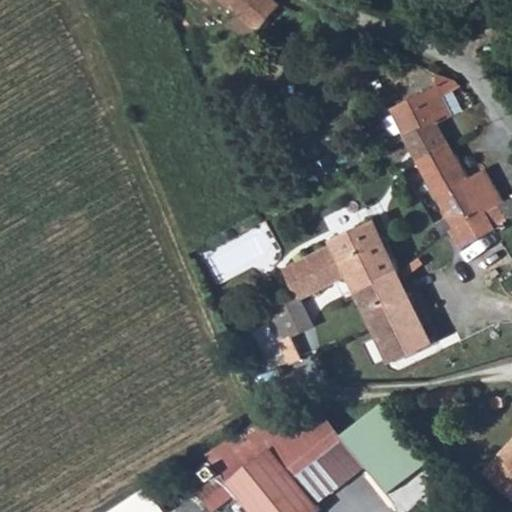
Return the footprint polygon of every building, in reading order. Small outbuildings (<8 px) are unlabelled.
[(282,4),(277,0),(218,0),(260,31),(282,4)] [(392,108),(421,164),(441,198),(450,216),(458,229),(501,204),(509,219),(511,217),(511,198),(506,201),(487,168),(471,177),(438,121),(455,113),(447,95),(455,90),(463,86),(455,78),(392,108)] [(465,110),(455,90),(447,95),(455,113),(465,110)] [(410,169),(431,204),(441,198),(421,164),(410,169)] [(437,223),(445,236),(458,229),(450,216),(437,223)] [(352,274),(393,362),(436,342),(378,218),(335,238),(337,243),(284,268),(300,298),(352,274)] [(280,308),(293,336),(314,326),(300,298),(280,308)] [(280,308),(277,302),(265,307),(292,365),(304,358),(293,336),(280,308)] [(296,475),(345,435),(323,405),(254,424),(296,475)] [(296,475),(254,424),(209,454),(219,466),(230,480),(255,511),(319,511),(324,509),(296,475)] [(511,444),(501,456),(487,472),(511,494),(511,444)] [(230,480),(219,466),(210,474),(221,487),(230,480)]
